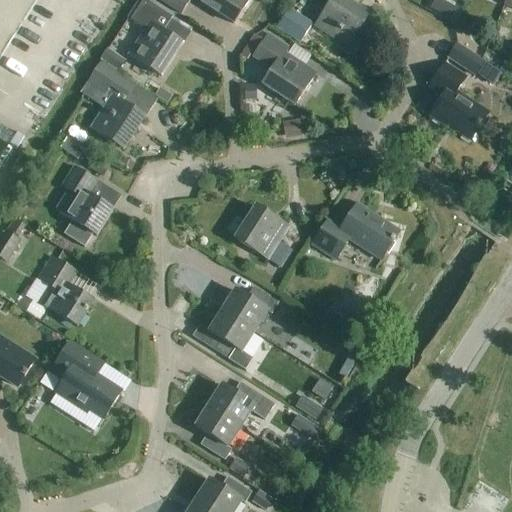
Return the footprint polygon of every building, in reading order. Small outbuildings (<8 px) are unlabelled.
[(155,0),(181,17),(191,2),(187,0),(155,0)] [(234,26),(250,0),(204,0),(202,5),(234,26)] [(350,56),(353,56),(356,54),(358,52),(359,49),(359,46),(358,43),(357,41),(355,39),(368,17),(342,0),(333,0),(316,28),(340,45),(340,48),(340,51),(342,54),(345,55),(347,56),(350,56)] [(435,0),(429,12),(450,24),(457,12),(436,0),(435,0)] [(146,32),(129,58),(161,79),(184,43),(164,29),(171,18),(145,1),(131,22),(146,32)] [(299,45),(311,24),(288,9),(275,29),(299,45)] [(294,107),(315,75),(286,57),(291,49),(269,35),(253,59),(272,72),(263,87),(294,107)] [(455,45),(447,58),(475,77),(483,64),(455,45)] [(108,50),(100,61),(118,73),(126,62),(108,50)] [(511,60),(505,57),(499,69),(510,74),(511,69),(511,60)] [(471,143),(488,116),(457,96),(467,80),(445,66),(429,91),(442,100),(431,118),(447,128),(448,127),(471,143)] [(133,90),(100,68),(89,84),(112,99),(91,130),(123,151),(144,120),(122,106),(133,90)] [(257,102),(256,88),(244,88),(244,103),(257,102)] [(441,156),(449,138),(417,125),(421,114),(404,107),(392,136),(441,156)] [(299,121),(282,124),(284,133),(284,136),(301,134),(301,131),(299,121)] [(0,136),(19,149),(25,139),(17,134),(16,136),(0,125),(0,136)] [(78,162),(84,153),(67,142),(61,152),(78,162)] [(103,179),(109,169),(93,159),(87,170),(103,179)] [(67,196),(57,210),(64,215),(63,217),(73,223),(65,236),(86,249),(94,236),(97,239),(116,209),(93,194),(99,185),(76,171),(65,189),(76,196),(74,200),(67,196)] [(37,222),(61,188),(40,173),(16,207),(37,222)] [(399,234),(357,207),(342,231),(328,223),(313,247),(336,262),(350,241),(381,262),(399,234)] [(283,270),(293,254),(279,245),(289,229),(256,209),(236,241),(283,270)] [(0,260),(8,266),(23,244),(18,240),(25,229),(16,223),(0,246),(0,260)] [(49,288),(38,304),(47,310),(78,330),(94,304),(69,289),(77,276),(53,261),(40,282),(49,288)] [(237,293),(224,314),(255,335),(269,314),(273,317),(280,306),(255,290),(249,300),(237,293)] [(224,314),(211,335),(220,341),(213,351),(246,373),(254,362),(243,355),(255,335),(224,314)] [(36,362),(0,339),(0,381),(2,378),(19,388),(36,362)] [(103,422),(121,391),(96,375),(104,362),(68,341),(51,369),(64,376),(53,395),(85,414),(87,412),(103,422)] [(352,352),(345,364),(352,368),(359,356),(352,352)] [(60,380),(48,373),(40,386),(52,393),(60,380)] [(172,416),(194,387),(185,380),(162,409),(172,416)] [(211,409),(243,429),(252,414),(266,422),(275,408),(241,386),(235,396),(223,388),(211,409)] [(317,424),(324,412),(303,399),(296,411),(317,424)] [(230,449),(243,429),(211,409),(197,429),(209,436),(202,447),(226,462),(233,451),(230,449)] [(316,443),(322,433),(302,420),(296,430),(316,443)] [(244,481),(252,470),(238,460),(230,472),(244,481)] [(197,503),(211,511),(236,511),(242,503),(246,505),(252,495),(228,479),(222,490),(210,482),(197,503)] [(264,511),(267,511),(273,503),(260,494),(253,505),(264,511)] [(211,511),(197,503),(191,511),(211,511)]
